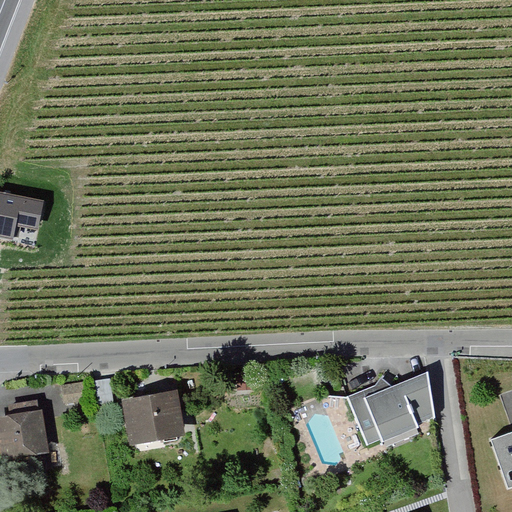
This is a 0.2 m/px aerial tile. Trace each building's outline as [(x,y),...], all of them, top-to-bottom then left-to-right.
[(44,197),(0,188),(0,233),(34,240),(44,197)] [(348,406),(369,447),(437,422),(429,372),(391,388),(383,382),(378,387),(377,392),(348,406)] [(138,375),(119,378),(122,395),(141,392),(138,375)] [(86,387),(60,391),(62,406),(89,402),(86,387)] [(125,400),(132,449),(184,441),(177,393),(125,400)] [(0,439),(3,459),(47,452),(41,410),(0,416),(0,439)] [(511,432),(493,438),(511,496),(511,495),(511,432)]
